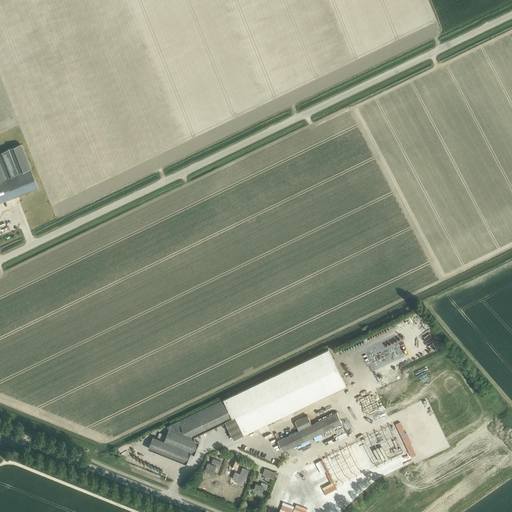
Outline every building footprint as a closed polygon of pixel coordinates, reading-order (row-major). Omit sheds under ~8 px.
[(0,202),(13,197),(17,195),(37,187),(21,144),(20,144),(0,151),(0,202)] [(153,436),(148,448),(186,463),(190,452),(194,454),(199,442),(193,440),(194,436),(226,421),(234,438),(254,429),(262,425),(346,385),(328,349),(167,426),(169,430),(167,435),(159,432),(157,438),(153,436)] [(283,452),(342,423),(337,412),(312,424),(307,415),(295,421),(299,430),(277,441),(283,452)] [(291,424),(285,427),(287,433),(294,429),(291,424)] [(336,486),(405,453),(392,426),(323,459),(336,486)] [(208,462),(204,470),(213,474),(216,466),(208,462)] [(246,477),(249,470),(243,467),(240,474),(235,472),(232,479),(239,481),(238,483),(242,485),(245,477),(246,477)] [(273,479),(275,473),(265,468),(262,475),(264,475),(266,476),(273,479)] [(266,490),(268,484),(262,482),(260,485),(256,483),(253,490),(261,493),(263,488),(266,490)]
